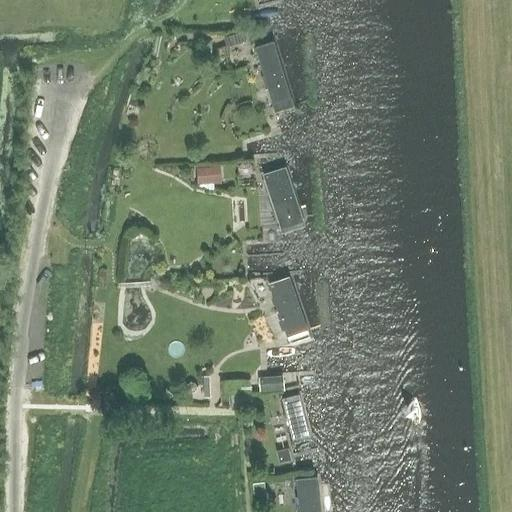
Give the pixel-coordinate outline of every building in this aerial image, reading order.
[(227,46),(239,43),(236,33),(224,37),(227,46)] [(256,49),(278,116),(296,111),(274,44),(256,49)] [(221,183),(220,166),(196,167),(196,169),(190,169),(191,180),(197,180),(198,184),(221,183)] [(306,228),(285,169),(262,177),(283,236),(306,228)] [(291,279),(269,286),(290,349),(312,341),(291,279)] [(260,392),(284,390),(283,375),(259,377),(260,392)] [(189,392),(193,393),(196,391),(197,387),(195,383),(191,382),(187,385),(186,389),(189,392)] [(251,394),(239,395),(239,403),(251,402),(251,394)] [(299,397),(283,402),(294,443),(310,439),(299,397)] [(297,482),(300,511),(321,511),(319,480),(297,482)] [(255,501),(266,500),(264,482),(253,483),(255,501)]
